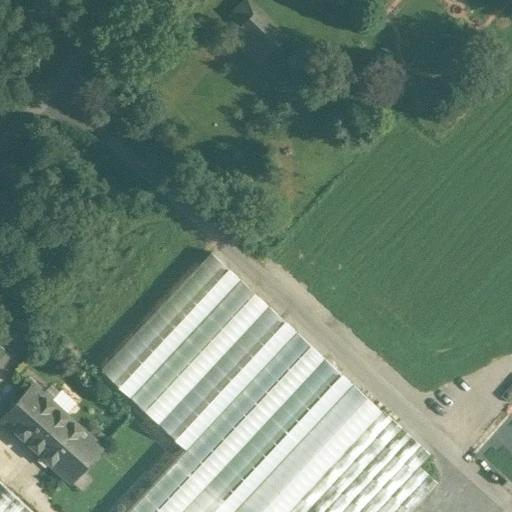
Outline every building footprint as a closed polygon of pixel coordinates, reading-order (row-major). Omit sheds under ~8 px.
[(248,0),(242,0),(228,16),(239,27),(257,8),(248,0)] [(286,36),(257,8),(239,27),(268,55),(286,36)] [(268,55),(239,27),(229,38),(258,65),(268,55)] [(315,65),(297,48),(283,63),(302,79),(315,65)] [(182,224),(73,345),(146,411),(255,290),(182,224)] [(252,304),(154,413),(182,438),(280,330),(252,304)] [(285,331),(178,450),(206,475),(313,356),(285,331)] [(0,346),(0,364),(9,355),(0,346)] [(317,360),(211,479),(234,501),(341,382),(317,360)] [(102,448),(32,385),(0,420),(71,483),(102,448)] [(346,387),(239,506),(245,511),(277,511),(370,409),(346,387)] [(411,511),(437,484),(418,466),(429,454),(382,410),(286,511),(411,511)] [(231,511),(165,450),(132,486),(160,511),(231,511)] [(29,511),(0,484),(0,511),(29,511)] [(160,511),(132,486),(110,510),(112,511),(160,511)]
